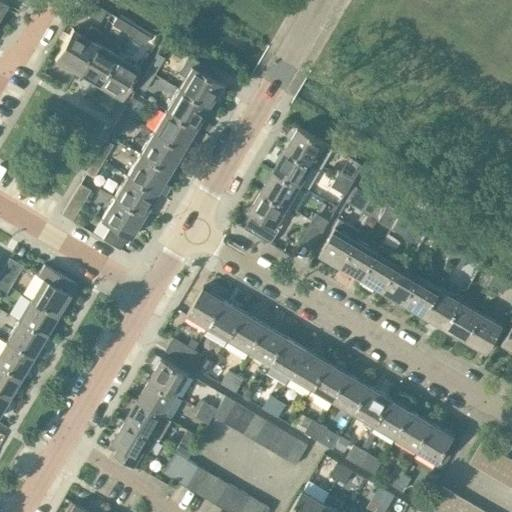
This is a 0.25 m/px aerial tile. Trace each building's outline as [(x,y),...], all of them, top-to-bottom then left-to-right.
[(79,0),(76,7),(99,21),(105,10),(87,0),(79,0)] [(111,24),(127,34),(132,26),(115,16),(111,24)] [(76,72),(94,41),(100,31),(90,25),(84,35),(72,28),(54,59),(76,72)] [(127,34),(144,44),(148,36),(132,26),(127,34)] [(76,72),(97,85),(116,54),(94,41),(76,72)] [(146,69),(154,74),(163,57),(156,53),(146,69)] [(97,85),(120,98),(138,67),(116,54),(97,85)] [(177,87),(207,106),(221,83),(190,65),(177,87)] [(136,86),(144,90),(154,74),(146,69),(136,86)] [(164,109),(195,127),(207,106),(177,87),(164,109)] [(120,113),(128,117),(138,101),(130,96),(120,113)] [(151,131),(182,149),(195,127),(164,109),(151,131)] [(110,129),(118,134),(128,117),(120,113),(110,129)] [(285,147),(312,164),(325,142),(297,126),(285,147)] [(138,152),(169,171),(182,149),(151,131),(138,152)] [(95,156),(102,160),(112,144),(104,139),(95,156)] [(272,168),(300,185),(312,164),(285,147),(272,168)] [(125,174),(156,192),(169,171),(138,152),(125,174)] [(85,173),(92,177),(102,160),(95,156),(85,173)] [(260,189),(288,206),(300,185),(272,168),(260,189)] [(336,178),(349,185),(353,178),(340,170),(336,178)] [(112,196),(143,214),(156,192),(125,174),(112,196)] [(331,185),(344,193),(349,185),(336,178),(331,185)] [(60,214),(71,220),(89,189),(79,183),(60,214)] [(244,227),(270,243),(271,242),(270,241),(278,228),(275,227),(288,206),(260,189),(247,210),(253,214),(245,226),(244,227)] [(101,238),(118,248),(127,234),(130,236),(143,214),(112,196),(99,218),(109,224),(101,238)] [(362,210),(370,215),(378,202),(370,197),(362,210)] [(370,215),(377,219),(385,206),(378,202),(370,215)] [(311,219),(324,227),(329,220),(316,212),(311,219)] [(299,241),(312,249),(324,227),(311,219),(299,241)] [(404,235),(412,239),(419,226),(412,222),(404,235)] [(319,253),(340,265),(356,238),(335,225),(319,253)] [(412,239),(419,244),(427,231),(419,226),(412,239)] [(340,265),(361,278),(377,250),(356,238),(340,265)] [(446,259),(453,264),(461,251),(453,246),(446,259)] [(361,278),(382,290),(398,262),(377,250),(361,278)] [(453,264),(461,268),(468,255),(461,251),(453,264)] [(0,271),(0,281),(9,286),(21,265),(9,257),(0,271)] [(382,290),(402,302),(419,275),(398,262),(382,290)] [(29,298),(56,314),(69,293),(68,292),(74,282),(43,264),(36,275),(41,278),(29,298)] [(487,284),(495,288),(503,276),(495,271),(487,284)] [(402,302),(423,315),(440,287),(419,275),(402,302)] [(495,288),(502,293),(510,280),(503,276),(495,288)] [(0,291),(4,294),(9,286),(0,281),(0,291)] [(186,314),(208,326),(224,299),(203,286),(186,314)] [(444,327),(460,299),(464,292),(455,287),(451,294),(440,287),(423,315),(444,327)] [(16,319),(44,335),(56,314),(29,298),(16,319)] [(208,326),(229,339),(245,311),(224,299),(208,326)] [(444,327),(465,339),(481,311),(460,299),(444,327)] [(229,339),(249,351),(266,323),(245,311),(229,339)] [(465,339),(486,352),(503,324),(481,311),(465,339)] [(4,340),(32,356),(44,335),(16,319),(4,340)] [(249,351),(270,363),(287,336),(266,323),(249,351)] [(511,323),(501,342),(511,348),(511,323)] [(270,363),(291,376),(307,348),(287,336),(270,363)] [(165,350),(187,362),(194,349),(173,337),(165,350)] [(0,346),(0,365),(20,377),(32,356),(4,340),(0,346)] [(291,376),(312,388),(328,360),(307,348),(291,376)] [(187,362),(194,367),(202,354),(194,349),(187,362)] [(148,378),(176,394),(189,373),(161,357),(148,378)] [(312,388),(333,400),(349,372),(328,360),(312,388)] [(0,393),(7,398),(20,377),(0,365),(0,393)] [(221,383),(228,387),(236,374),(228,370),(221,383)] [(333,400),(353,412),(370,385),(349,372),(333,400)] [(228,387),(235,391),(243,378),(236,374),(228,387)] [(136,399),(164,415),(176,394),(148,378),(136,399)] [(353,412),(374,425),(391,397),(370,385),(353,412)] [(213,415),(223,421),(235,401),(225,394),(217,408),(213,415)] [(262,407),(270,412),(277,399),(270,394),(262,407)] [(374,425),(395,437),(411,409),(391,397),(374,425)] [(124,420),(151,436),(164,415),(136,399),(124,420)] [(270,412),(277,416),(285,403),(277,399),(270,412)] [(212,416),(213,415),(217,408),(204,401),(199,408),(212,416)] [(223,421),(233,427),(246,407),(235,401),(223,421)] [(233,427),(244,433),(256,413),(246,407),(233,427)] [(208,423),(212,416),(199,408),(195,415),(208,423)] [(395,437),(416,449),(432,422),(411,409),(395,437)] [(244,433),(254,440),(266,419),(256,413),(244,433)] [(254,440),(264,446),(277,425),(266,419),(254,440)] [(304,432),(311,436),(319,423),(311,419),(304,432)] [(114,452),(138,466),(147,451),(144,449),(151,436),(124,420),(111,441),(118,445),(114,452)] [(416,449),(437,462),(454,434),(432,422),(416,449)] [(311,436),(319,441),(326,428),(319,423),(311,436)] [(264,446),(275,452),(287,431),(277,425),(264,446)] [(275,452),(285,458),(297,437),(287,431),(275,452)] [(285,458),(295,464),(308,443),(297,437),(285,458)] [(469,462),(479,468),(492,447),(481,441),(469,462)] [(174,450),(188,457),(192,450),(179,442),(174,450)] [(345,456),(353,461),(360,448),(353,443),(345,456)] [(479,468),(490,474),(502,453),(492,447),(479,468)] [(353,461),(360,465),(368,452),(360,448),(353,461)] [(175,479),(187,458),(188,457),(174,450),(162,471),(175,479)] [(490,474),(500,480),(511,459),(502,453),(490,474)] [(185,485),(197,464),(187,458),(175,479),(185,485)] [(511,459),(500,480),(510,486),(511,483),(511,459)] [(329,474),(337,478),(345,465),(337,461),(329,474)] [(195,491),(208,470),(197,464),(185,485),(195,491)] [(337,478),(344,483),(352,470),(345,465),(337,478)] [(387,481),(394,485),(402,472),(395,468),(387,481)] [(206,497),(218,476),(208,470),(195,491),(206,497)] [(394,485),(402,490),(409,477),(402,472),(394,485)] [(216,503),(228,483),(218,476),(206,497),(216,503)] [(226,509),(239,489),(228,483),(216,503),(226,509)] [(371,498),(379,503),(386,490),(379,485),(371,498)] [(429,506),(440,511),(452,491),(441,485),(429,506)] [(287,511),(316,511),(323,501),(302,488),(287,511)] [(230,511),(238,511),(249,495),(239,489),(226,509),(230,511)] [(379,503),(386,507),(394,494),(386,490),(379,503)] [(440,511),(439,511),(453,511),(462,497),(452,491),(440,511)] [(252,511),(259,501),(249,495),(238,511),(252,511)] [(453,511),(467,511),(473,503),(462,497),(453,511)] [(252,511),(267,511),(270,507),(259,501),(252,511)] [(316,511),(342,511),(323,501),(316,511)] [(68,511),(90,511),(74,503),(68,511)] [(467,511),(481,511),(483,509),(473,503),(467,511)]
